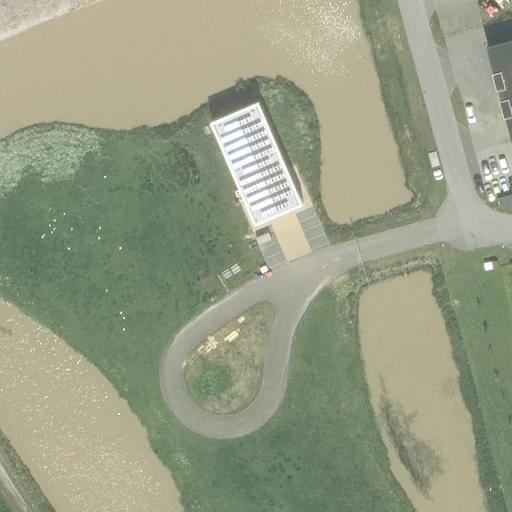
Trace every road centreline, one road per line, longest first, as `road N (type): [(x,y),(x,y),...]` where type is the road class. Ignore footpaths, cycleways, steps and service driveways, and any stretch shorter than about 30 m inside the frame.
road 1 (unclassified): [(319,267),(231,306),(175,351),(166,382),(184,420),(216,431),(256,424),(278,383),(291,310)]
road 2 (unclassified): [(469,221),(406,0)]
road 3 (unclassified): [(469,221),(319,267)]
